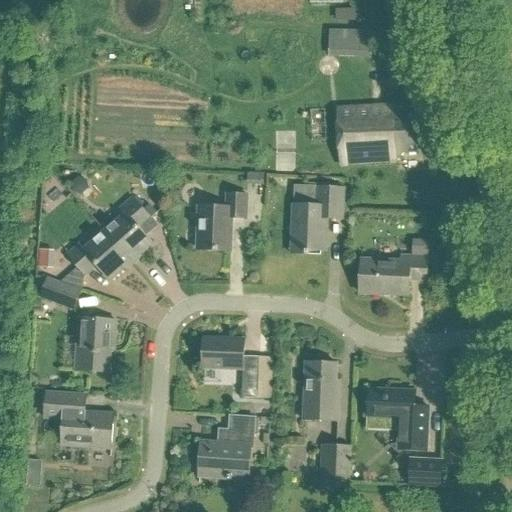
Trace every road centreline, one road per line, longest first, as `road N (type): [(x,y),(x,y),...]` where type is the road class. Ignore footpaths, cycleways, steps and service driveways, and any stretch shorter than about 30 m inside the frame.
road 1 (residential): [(99,511),(140,496),(153,477),(165,336),(185,309),(300,307),(391,346),(500,334)]
road 2 (residential): [(500,334),(482,182),(444,0)]
road 3 (residential): [(511,484),(500,334)]
